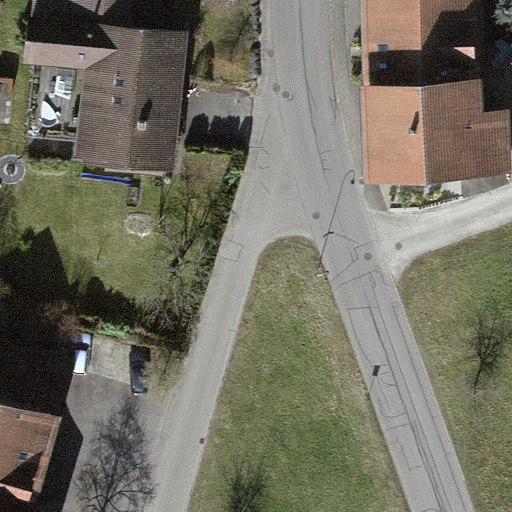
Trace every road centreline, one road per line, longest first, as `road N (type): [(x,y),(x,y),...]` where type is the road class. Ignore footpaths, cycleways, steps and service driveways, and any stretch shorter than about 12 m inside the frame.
road 1 (residential): [(180,511),(294,60)]
road 2 (residential): [(363,261),(454,511)]
road 3 (residential): [(294,60),(363,261)]
road 4 (residential): [(511,200),(363,261)]
